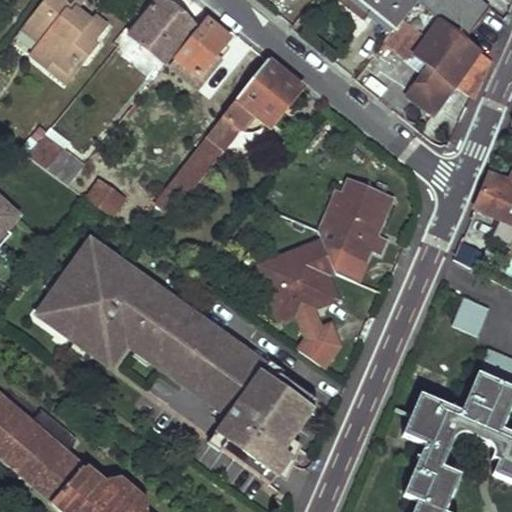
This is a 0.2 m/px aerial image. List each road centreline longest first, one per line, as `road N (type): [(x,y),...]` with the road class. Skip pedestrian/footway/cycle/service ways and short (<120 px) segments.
road 1 (residential): [(458,187),(317,511)]
road 2 (residential): [(217,0),(458,187)]
road 3 (residential): [(511,63),(458,187)]
